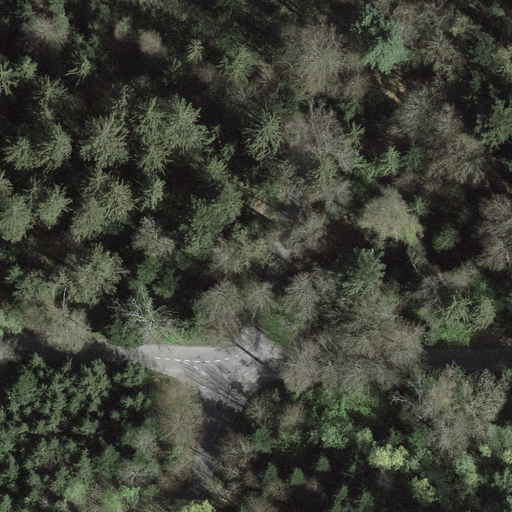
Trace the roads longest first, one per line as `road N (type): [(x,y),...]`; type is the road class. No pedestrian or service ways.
road 1 (unclassified): [(242,365),(368,0)]
road 2 (unclassified): [(242,365),(511,357)]
road 3 (unclassified): [(0,343),(242,365)]
road 4 (unclassified): [(190,511),(242,365)]
